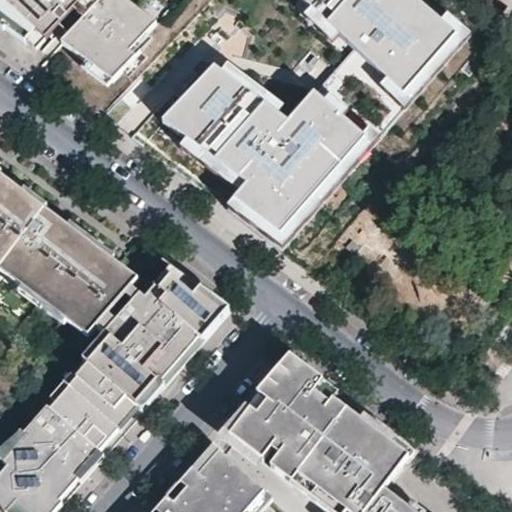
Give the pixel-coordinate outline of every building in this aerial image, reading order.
[(0,0),(0,32),(22,49),(37,32),(50,42),(49,43),(58,50),(60,48),(111,86),(134,62),(128,56),(155,28),(117,0),(0,0)] [(426,0),(300,0),(355,50),(415,104),(472,39),(426,0)] [(511,0),(496,0),(511,13),(511,0)] [(312,99),(377,148),(415,104),(355,50),(312,99)] [(212,74),(163,131),(247,194),(227,217),(281,258),(377,148),(312,99),(286,129),(212,74)] [(24,192),(1,175),(0,176),(0,177),(22,195),(24,192)] [(0,255),(7,261),(31,279),(75,313),(97,329),(133,288),(138,282),(112,263),(68,230),(70,228),(47,210),(44,212),(22,195),(0,177),(0,255)] [(22,195),(44,212),(47,210),(49,206),(26,189),(24,192),(22,195)] [(70,228),(68,230),(112,263),(114,261),(117,258),(73,224),(70,228)] [(7,261),(1,270),(24,288),(31,279),(7,261)] [(140,280),(114,261),(112,263),(138,282),(140,280)] [(161,292),(178,273),(171,269),(155,287),(157,289),(161,292)] [(83,374),(70,389),(51,411),(45,406),(23,432),(21,433),(27,438),(4,465),(0,460),(0,507),(3,511),(10,511),(17,504),(26,511),(57,511),(82,484),(76,479),(93,460),(98,465),(109,452),(143,414),(137,409),(159,384),(162,387),(181,365),(178,362),(194,344),(200,348),(219,327),(192,304),(201,294),(178,273),(161,292),(157,289),(147,300),(133,288),(97,329),(97,330),(105,337),(111,342),(89,367),(84,362),(78,369),(83,374)] [(68,322),(75,313),(31,279),(24,288),(21,292),(66,325),(68,322)] [(219,327),(227,317),(201,294),(192,304),(219,327)] [(75,313),(68,322),(90,338),(97,330),(97,329),(75,313)] [(89,367),(111,342),(105,337),(84,362),(89,367)] [(184,367),(200,348),(194,344),(178,362),(181,365),(184,367)] [(409,511),(384,493),(414,453),(363,414),(360,418),(350,410),(353,406),(290,359),(260,394),(225,434),(293,486),(296,482),(310,493),(307,497),(326,511),(409,511)] [(181,365),(162,387),(164,389),(184,367),(181,365)] [(70,389),(83,374),(78,369),(64,384),(70,389)] [(51,411),(70,389),(64,384),(45,406),(51,411)] [(143,414),(164,389),(162,387),(159,384),(137,409),(143,414)] [(358,410),(353,406),(350,410),(360,418),(363,414),(358,410)] [(21,433),(0,447),(0,460),(4,465),(27,438),(21,433)] [(200,477),(219,454),(213,448),(203,459),(193,471),(200,477)] [(262,511),(273,500),(219,454),(200,477),(193,471),(156,511),(262,511)] [(82,484),(98,465),(93,460),(76,479),(82,484)] [(310,493),(296,482),(293,486),(307,497),(310,493)]
